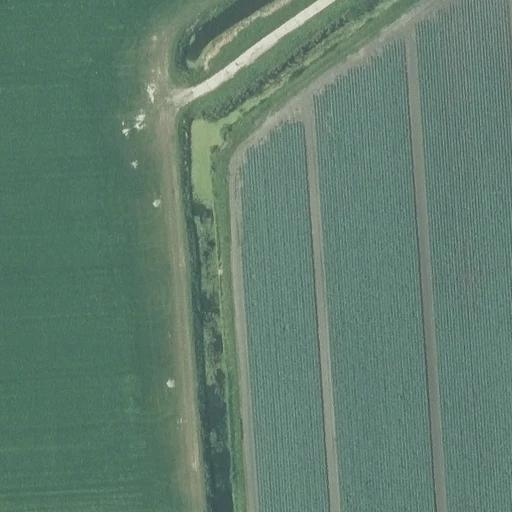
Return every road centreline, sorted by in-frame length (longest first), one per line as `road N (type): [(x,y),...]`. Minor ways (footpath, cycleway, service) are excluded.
road 1 (track): [(195,511),(174,108),(192,95)]
road 2 (unclassified): [(192,95),(331,0)]
